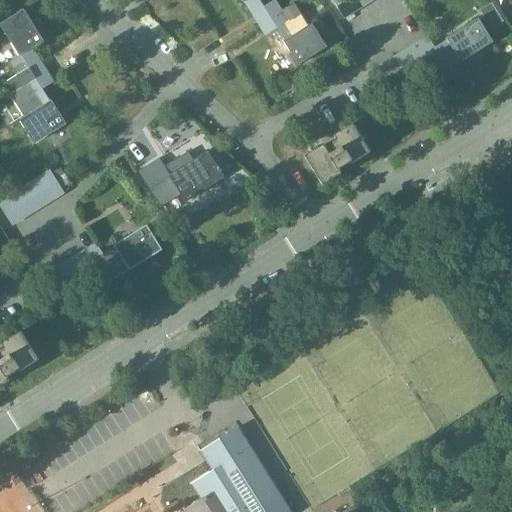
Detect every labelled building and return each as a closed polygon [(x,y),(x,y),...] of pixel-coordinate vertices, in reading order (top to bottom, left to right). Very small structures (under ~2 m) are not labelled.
[(245,3),(259,26),(282,12),(275,1),(263,8),(258,0),(240,0),(243,4),(245,3)] [(354,13),(346,0),(331,0),(344,20),(354,13)] [(360,0),(346,0),(354,13),(365,7),(360,0)] [(311,25),(308,27),(294,4),(282,12),(259,26),(266,37),(277,30),(285,42),(283,43),(298,67),(326,49),(311,25)] [(501,23),(490,5),(480,11),(491,29),(501,23)] [(9,95),(10,96),(46,73),(32,50),(43,43),(23,11),(0,25),(0,26),(19,57),(23,62),(14,68),(18,75),(16,76),(6,82),(13,93),(9,95)] [(427,38),(417,44),(431,67),(441,82),(452,76),(449,71),(493,44),(478,20),(446,40),(447,41),(435,49),(427,38)] [(334,26),(324,32),(330,42),(340,36),(334,26)] [(417,44),(407,51),(421,73),(431,67),(417,44)] [(407,51),(396,57),(410,80),(421,73),(407,51)] [(396,57),(386,64),(400,86),(410,80),(396,57)] [(400,86),(386,64),(375,70),(389,93),(400,86)] [(46,73),(10,96),(16,106),(15,106),(23,119),(18,121),(34,146),(66,126),(51,102),(50,103),(42,90),(53,83),(46,73)] [(336,142),(330,145),(325,149),(323,146),(304,158),(322,187),(341,175),(339,171),(350,164),(351,166),(370,154),(352,125),(333,137),(336,142)] [(159,160),(138,173),(141,179),(150,193),(152,196),(160,209),(181,196),(185,203),(224,179),(207,153),(207,152),(193,161),(188,153),(164,168),(159,160)] [(49,171),(38,177),(53,201),(64,194),(63,192),(53,176),(49,171)] [(61,171),(53,176),(63,192),(72,187),(61,171)] [(38,177),(29,183),(43,207),(53,201),(38,177)] [(29,183),(18,190),(33,214),(43,207),(29,183)] [(18,190),(8,196),(23,220),(33,214),(18,190)] [(23,220),(8,196),(0,201),(0,207),(12,227),(23,220)] [(174,214),(166,218),(172,228),(180,223),(174,214)] [(146,227),(155,242),(163,237),(154,222),(146,227)] [(0,250),(1,252),(12,246),(0,227),(0,250)] [(96,245),(85,252),(99,274),(106,286),(129,271),(161,251),(155,242),(146,227),(114,247),(115,249),(103,256),(96,245)] [(85,252),(75,258),(89,281),(99,274),(85,252)] [(75,258),(65,264),(79,287),(89,281),(75,258)] [(65,264),(55,271),(69,293),(79,287),(65,264)] [(69,293),(55,271),(44,277),(58,300),(69,293)] [(4,349),(0,351),(0,388),(10,383),(7,379),(18,372),(20,374),(39,362),(21,333),(2,345),(4,349)] [(192,486),(195,484),(204,499),(217,497),(226,511),(287,511),(289,511),(291,511),(239,428),(238,428),(241,433),(203,456),(201,452),(199,452),(212,472),(191,485),(192,486)] [(226,511),(217,497),(204,499),(185,511),(226,511)]
